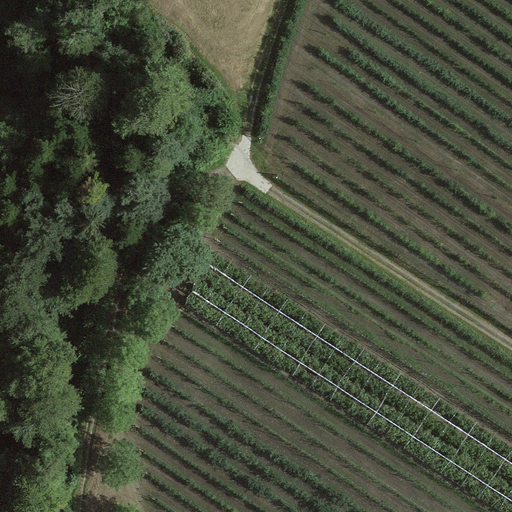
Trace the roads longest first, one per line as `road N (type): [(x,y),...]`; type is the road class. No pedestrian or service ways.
road 1 (track): [(281,0),(240,162),(166,200),(135,243),(96,367),(74,511)]
road 2 (track): [(240,162),(258,185),(511,352)]
